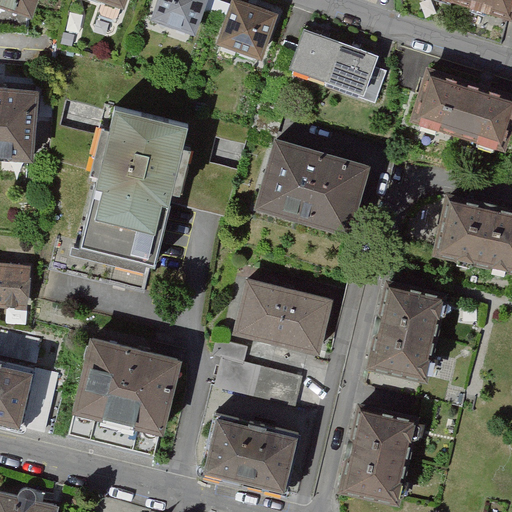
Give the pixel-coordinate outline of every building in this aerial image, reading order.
[(211,0),(167,0),(161,18),(200,32),(211,0)] [(511,0),(465,0),(511,14),(511,0)] [(282,16),(240,1),(226,41),(268,56),(282,16)] [(331,88),(347,43),(309,30),(302,50),(285,44),(277,70),(331,88)] [(347,43),(331,88),(364,100),(367,93),(379,97),(387,74),(377,70),(382,56),(347,43)] [(511,126),(511,94),(431,69),(415,119),(506,147),(511,126)] [(40,84),(0,80),(0,151),(33,154),(40,84)] [(193,125),(118,107),(84,246),(159,264),(193,125)] [(367,166),(275,140),(256,205),(349,231),(367,166)] [(511,208),(452,195),(438,253),(511,269),(511,208)] [(32,264),(0,261),(0,300),(29,303),(32,264)] [(446,289),(388,276),(369,359),(426,372),(446,289)] [(318,351),(330,302),(249,283),(237,332),(318,351)] [(178,354),(92,334),(76,403),(162,423),(178,354)] [(249,345),(217,338),(213,354),(222,356),(214,387),(298,407),(305,376),(245,362),(249,345)] [(35,365),(0,356),(0,415),(22,420),(35,365)] [(417,414),(359,401),(340,484),(397,497),(417,414)] [(284,486),(297,428),(212,408),(199,466),(284,486)] [(17,494),(0,489),(0,511),(54,511),(56,504),(36,499),(37,494),(37,490),(34,486),(30,484),(26,484),(21,485),(18,489),(17,494)]
